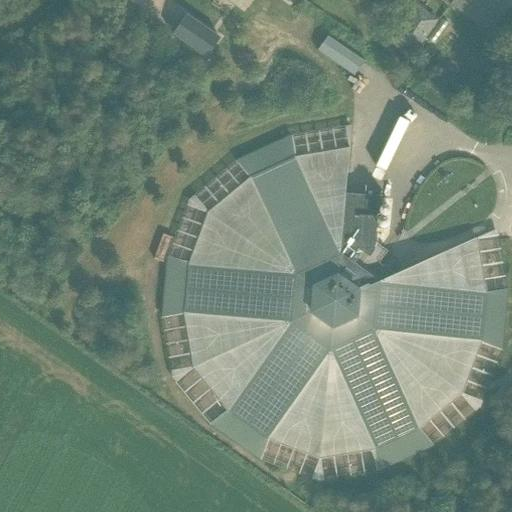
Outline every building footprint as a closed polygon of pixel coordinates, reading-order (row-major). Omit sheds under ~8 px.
[(511,0),(455,0),(452,5),(511,47),(511,46),(511,0)] [(415,6),(392,38),(413,52),(436,21),(415,6)] [(186,17),(172,37),(206,60),(220,40),(186,17)] [(327,35),(317,51),(356,77),(366,61),(327,35)] [(419,430),(374,451),(329,354),(268,441),(215,404),(289,325),(183,315),(188,266),(293,276),(249,179),(294,157),(338,254),(344,196),(353,127),(289,137),(234,164),(188,201),(167,261),(160,320),(171,383),(208,427),(261,465),(316,486),(378,474),(433,448),(480,407),(502,353),(507,293),(496,232),(396,277),(380,284),(485,295),(480,343),(375,333),(419,430)] [(480,343),(485,295),(380,284),(396,277),(379,265),(387,253),(375,244),(379,199),(344,196),(338,254),(294,157),(249,179),(293,276),(188,266),(183,315),(289,325),(215,404),(268,441),(329,354),(374,451),(419,430),(375,333),(480,343)]
